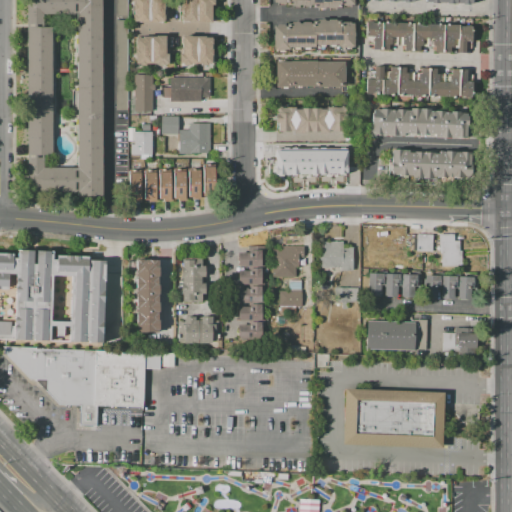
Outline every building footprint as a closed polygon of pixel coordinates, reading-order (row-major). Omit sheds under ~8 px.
[(27,0),(100,0),(100,196),(27,196),(27,0)] [(116,0),(127,0),(128,16),(117,16),(116,0)] [(133,0),(164,0),(164,23),(133,23),(133,0)] [(181,0),(214,0),(214,4),(211,4),(211,23),(181,23),(181,0)] [(273,0),(354,0),(354,8),(289,7),(289,4),(273,4),(273,0)] [(273,24),(290,24),(290,22),(317,22),(316,19),(335,18),(335,22),(353,22),(354,46),(289,47),(289,49),(274,50),(273,24)] [(116,21),(126,21),(126,110),(116,110),(116,21)] [(381,50),(372,49),(372,44),(365,44),(366,21),(381,22),(381,50)] [(411,51),(403,51),(403,46),(389,45),(389,50),(381,50),(381,22),(412,23),(411,51)] [(441,52),(434,52),(434,46),(420,46),(420,51),(411,51),(412,23),(443,25),(441,52)] [(457,47),(452,47),(451,53),(441,52),(443,25),(459,25),(457,47)] [(459,25),(472,26),(471,42),(466,41),(466,53),(457,53),(457,47),(459,25)] [(181,35),(212,36),(213,63),(206,64),(207,66),(201,66),(201,63),(191,64),(191,66),(182,66),(181,35)] [(135,37),(165,36),(165,54),(168,54),(168,69),(155,69),(155,64),(145,64),(145,69),(136,70),(135,37)] [(275,60),(342,60),(342,87),(338,87),(338,89),(332,89),(332,87),(326,87),(326,89),(320,89),(320,87),(312,87),(312,88),(305,88),(305,87),(300,87),(300,88),(294,88),(294,87),(286,87),(286,89),(280,89),(280,87),(275,87),(275,60)] [(380,93),(365,93),(366,71),(372,71),(372,65),(381,66),(381,71),(380,93)] [(381,71),(387,72),(387,66),(397,66),(396,94),(380,93),(381,71)] [(397,66),(404,66),(404,72),(418,73),(419,67),(427,67),(426,95),(396,94),(397,66)] [(427,67),(436,68),(435,72),(449,73),(449,68),(457,68),(457,96),(426,95),(427,67)] [(457,68),(466,69),(466,74),(474,74),(473,96),(457,96),(457,68)] [(133,76),(152,76),(152,111),(132,111),(133,76)] [(169,77),(210,78),(210,97),(199,97),(199,102),(169,102),(169,97),(162,97),(162,88),(169,88),(169,77)] [(276,108),(343,108),(343,131),(276,131),(276,108)] [(373,108),(409,110),(409,108),(467,111),(465,139),(433,137),(433,135),(405,133),(404,135),(372,134),(373,108)] [(160,116),(177,116),(177,134),(160,134),(160,116)] [(178,130),(188,131),(188,123),(210,123),(209,150),(205,153),(178,153),(178,130)] [(127,127),(134,127),(134,132),(151,131),(152,154),(128,155),(127,127)] [(312,153),(312,144),(325,144),(326,153),(334,153),(335,171),(311,172),(311,165),(307,165),(307,175),(280,176),(280,154),(312,153)] [(391,149),(471,151),(470,179),(390,176),(391,149)] [(204,167),(215,167),(215,196),(204,195),(204,167)] [(189,170),(199,170),(200,199),(189,199),(189,170)] [(159,172),(170,172),(170,201),(159,201),(159,172)] [(174,172),(185,172),(184,201),(174,201),(174,172)] [(128,173),(141,173),(142,201),(128,202),(128,173)] [(144,173),(156,173),(156,202),(145,202),(144,173)] [(416,234),(433,235),(432,251),(416,250),(416,234)] [(438,234),(454,234),(454,241),(459,241),(459,251),(462,251),(462,266),(439,266),(438,234)] [(339,267),(317,266),(317,242),(343,242),(343,247),(352,247),(352,271),(339,270),(339,267)] [(272,250),(277,250),(277,245),(304,246),(304,258),(299,258),(299,267),(295,267),(295,277),(272,277),(272,250)] [(106,257),(104,326),(103,343),(0,338),(0,252),(17,253),(17,249),(55,251),(55,255),(106,257)] [(237,253),(248,253),(248,249),(261,249),(261,267),(237,266),(237,253)] [(182,258),(201,258),(201,266),(204,266),(204,277),(201,277),(201,279),(181,279),(181,266),(182,266),(182,258)] [(135,259),(160,260),(159,332),(134,332),(135,259)] [(237,270),(249,270),(249,268),(261,268),(260,284),(237,284),(237,270)] [(367,273),(383,274),(382,285),(380,285),(380,295),(367,295),(367,273)] [(385,274),(399,274),(399,286),(396,286),(396,296),(384,296),(385,274)] [(401,274),(416,275),(416,286),(413,286),(413,297),(400,297),(401,274)] [(423,275),(439,275),(439,287),(437,287),(436,297),(423,297),(423,275)] [(441,276),(456,276),(456,288),(454,288),(454,299),(440,298),(441,276)] [(457,276),(473,277),(473,289),(470,288),(470,300),(456,299),(457,276)] [(182,280),(201,280),(201,284),(204,284),(204,294),(201,294),(201,302),(181,302),(182,280)] [(278,292),(288,291),(288,280),(301,280),(301,305),(278,306),(278,292)] [(237,289),(249,289),(249,286),(261,286),(261,302),(248,301),(248,303),(237,303),(237,289)] [(331,288),(357,289),(357,302),(331,301),(331,288)] [(237,307),(249,307),(249,304),(261,304),(261,321),(237,320),(237,307)] [(176,320),(183,321),(183,317),(195,317),(195,320),(201,320),(201,316),(212,316),(212,324),(219,324),(219,341),(211,341),(211,344),(181,343),(181,341),(176,341),(176,320)] [(413,349),(413,350),(365,349),(366,321),(412,322),(412,319),(426,319),(426,349),(413,349)] [(238,325),(249,325),(249,322),(261,322),(260,340),(238,340),(238,325)] [(442,333),(454,333),(453,351),(441,350),(442,333)] [(457,333),(475,334),(474,349),(456,348),(457,333)] [(141,407),(143,369),(158,370),(159,353),(144,352),(0,349),(0,350),(29,379),(34,379),(58,404),(79,404),(79,424),(97,424),(97,406),(141,407)] [(345,389),(445,393),(443,449),(343,445),(345,389)] [(316,511),(317,500),(300,499),(299,511),(316,511)]
